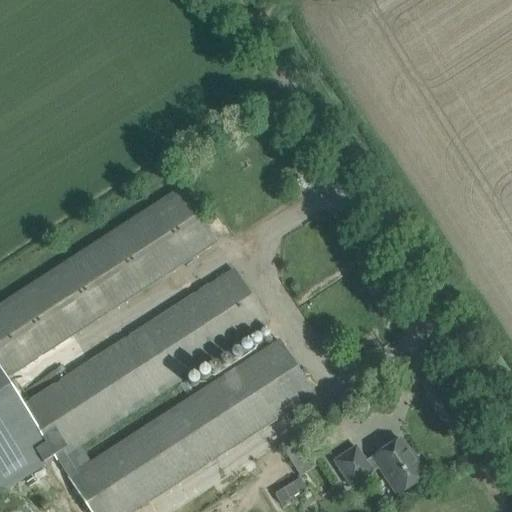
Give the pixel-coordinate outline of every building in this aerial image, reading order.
[(216,243),(181,189),(0,305),(0,371),(5,379),(25,366),(216,243)] [(268,324),(233,270),(43,393),(23,406),(56,458),(58,461),(268,324)] [(91,511),(133,511),(314,395),(279,341),(263,352),(76,472),(66,456),(58,461),(68,477),(91,511)] [(81,511),(91,511),(68,477),(58,461),(56,458),(23,406),(43,393),(25,366),(5,379),(0,371),(0,494),(49,462),(81,511)] [(378,467),(397,496),(428,476),(417,460),(414,462),(408,454),(410,453),(401,440),(373,458),(373,459),(367,463),(357,447),(335,462),(351,487),(373,473),(372,471),(378,467)] [(300,479),(274,494),(281,505),(307,489),(300,479)]
